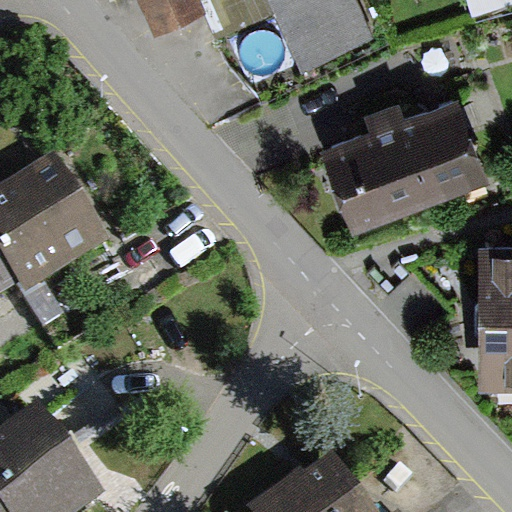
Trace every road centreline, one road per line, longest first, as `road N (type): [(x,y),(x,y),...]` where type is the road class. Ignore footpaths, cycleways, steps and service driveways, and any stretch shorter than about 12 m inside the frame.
road 1 (unclassified): [(333,303),(61,0)]
road 2 (residential): [(159,511),(333,303)]
road 3 (unclassified): [(511,489),(333,303)]
